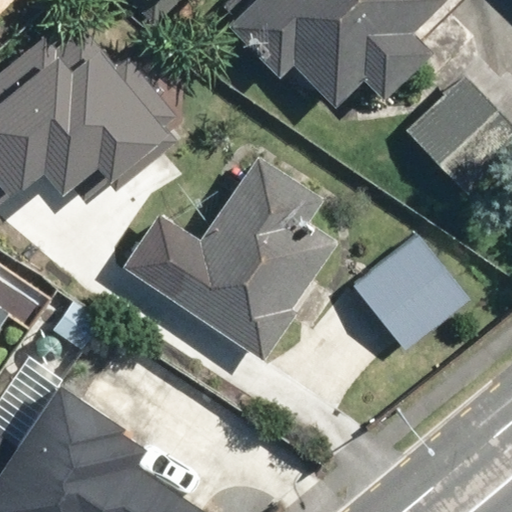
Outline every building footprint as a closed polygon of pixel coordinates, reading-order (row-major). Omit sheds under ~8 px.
[(0,0),(0,16),(15,0),(0,0)] [(253,0),(230,22),(280,75),(298,58),(338,101),(364,76),(382,95),(433,47),(409,21),(431,0),(253,0)] [(511,124),(462,71),(405,125),(466,190),(511,147),(511,124)] [(194,229),(160,207),(122,265),(268,361),(345,243),(313,222),(330,196),(250,143),(194,229)] [(412,351),(481,292),(424,225),(355,284),(412,351)] [(0,320),(9,307),(0,300),(0,320)] [(63,371),(20,444),(0,432),(0,511),(194,511),(203,498),(133,457),(153,425),(63,371)]
